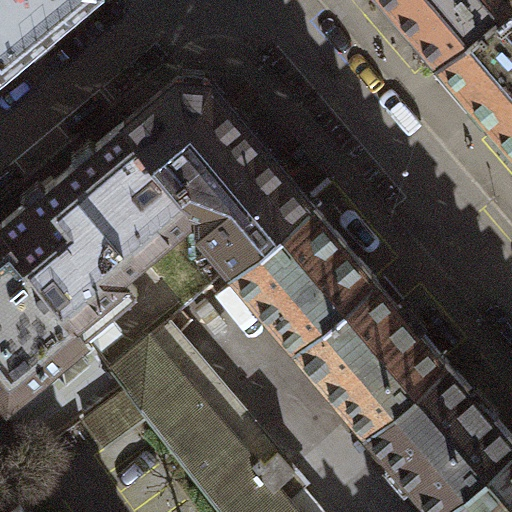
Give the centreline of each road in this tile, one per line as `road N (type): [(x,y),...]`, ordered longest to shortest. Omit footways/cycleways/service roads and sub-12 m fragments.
road 1 (residential): [(511,292),(261,0)]
road 2 (residential): [(162,0),(0,136)]
